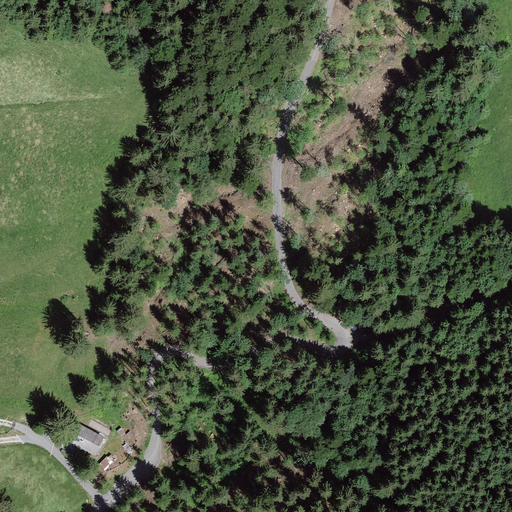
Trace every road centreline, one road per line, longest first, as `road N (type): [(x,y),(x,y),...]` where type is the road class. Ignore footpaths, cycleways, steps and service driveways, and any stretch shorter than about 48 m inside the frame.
road 1 (unclassified): [(335,0),(283,132),(276,201),(293,290),(349,339),(329,348),(269,331),(251,334),(112,511)]
road 2 (track): [(349,339),(511,296)]
road 3 (track): [(94,511),(74,477),(36,441),(0,425)]
